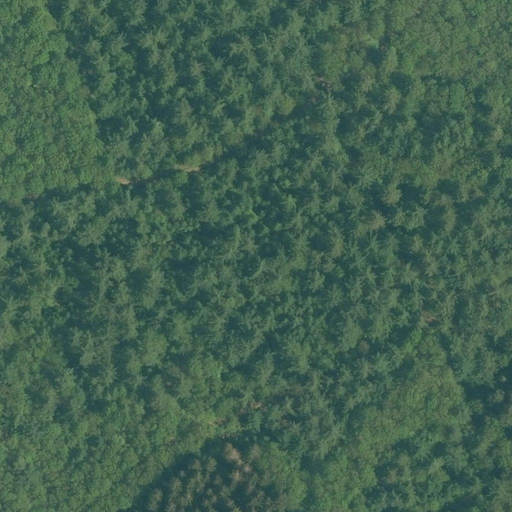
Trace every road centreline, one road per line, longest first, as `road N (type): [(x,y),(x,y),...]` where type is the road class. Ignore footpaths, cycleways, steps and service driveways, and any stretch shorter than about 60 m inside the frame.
road 1 (track): [(511,275),(431,325),(174,445),(87,511)]
road 2 (track): [(327,92),(239,147),(167,177),(0,205)]
road 3 (track): [(421,0),(388,45),(327,92)]
